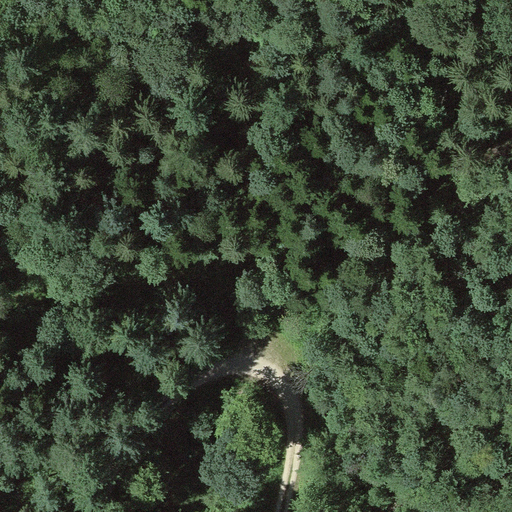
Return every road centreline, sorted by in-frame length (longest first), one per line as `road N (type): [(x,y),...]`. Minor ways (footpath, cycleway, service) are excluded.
road 1 (track): [(282,511),(296,441),(292,392),(251,330),(152,416),(108,511)]
road 2 (track): [(251,330),(227,282),(204,268),(82,270),(0,293)]
